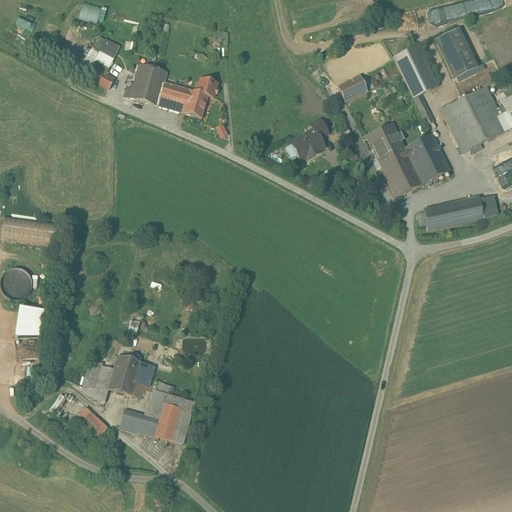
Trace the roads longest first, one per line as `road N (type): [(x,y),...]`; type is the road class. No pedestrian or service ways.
road 1 (unclassified): [(113,103),(411,253)]
road 2 (unclassified): [(351,511),(411,253)]
road 3 (unclassified): [(0,408),(69,456),(108,474),(183,486),(212,511)]
road 4 (track): [(450,93),(424,37),(401,31),(297,44),(286,34),(278,0)]
road 5 (track): [(376,408),(511,363)]
road 6 (track): [(0,45),(113,103)]
